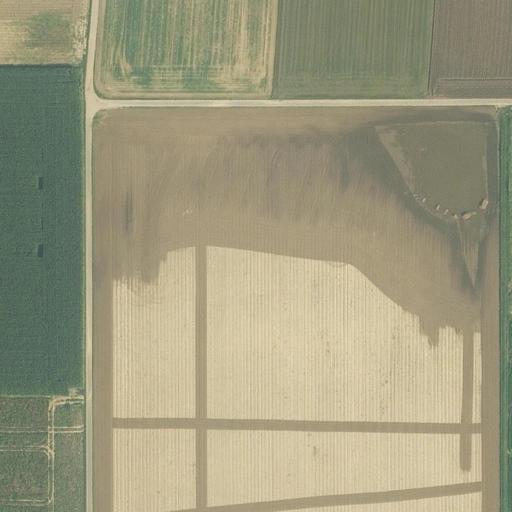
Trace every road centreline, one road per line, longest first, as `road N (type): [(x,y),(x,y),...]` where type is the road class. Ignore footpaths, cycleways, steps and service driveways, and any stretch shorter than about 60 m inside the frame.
road 1 (track): [(511,101),(87,105)]
road 2 (track): [(503,101),(504,511)]
road 3 (track): [(89,511),(87,105)]
